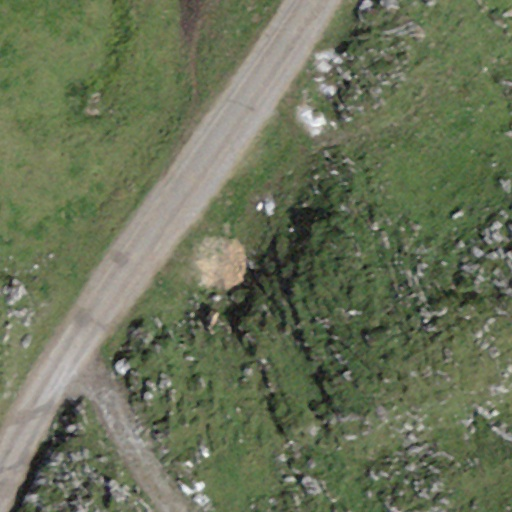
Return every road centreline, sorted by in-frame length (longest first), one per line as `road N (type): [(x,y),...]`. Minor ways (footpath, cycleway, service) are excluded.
road 1 (tertiary): [(313,0),(72,360),(0,497)]
road 2 (track): [(72,360),(171,511)]
